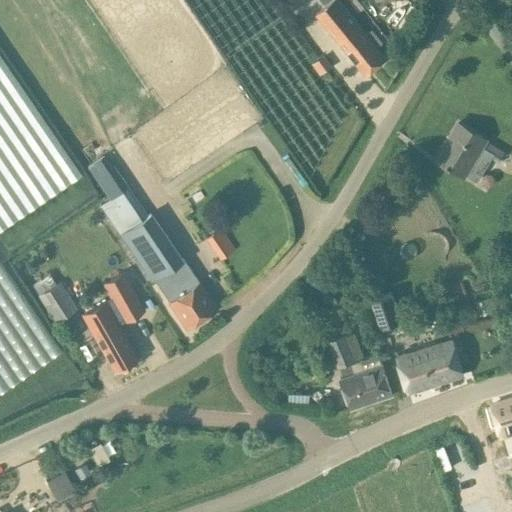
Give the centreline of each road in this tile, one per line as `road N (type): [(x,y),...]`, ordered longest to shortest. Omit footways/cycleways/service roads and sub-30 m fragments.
road 1 (residential): [(227,332),(286,279),(336,211),(462,0)]
road 2 (tertiary): [(326,460),(443,403),(511,380)]
road 3 (unclassified): [(277,422),(98,412)]
road 4 (residential): [(98,412),(179,369),(227,332)]
road 5 (tertiary): [(203,511),(326,460)]
